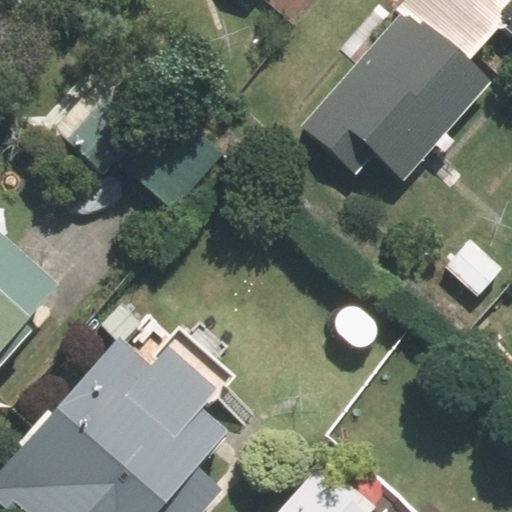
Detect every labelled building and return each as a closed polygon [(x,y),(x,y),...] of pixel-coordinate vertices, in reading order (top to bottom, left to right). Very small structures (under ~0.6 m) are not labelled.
[(255,0),(236,0),(247,10),(255,0)] [(511,47),(511,0),(411,0),(394,20),(295,134),(353,184),(369,165),(399,191),(486,91),(462,71),(495,33),(511,47)] [(500,272),(465,244),(439,277),(474,305),(500,272)] [(0,353),(49,298),(0,255),(0,353)] [(211,403),(160,359),(142,379),(108,349),(0,472),(0,511),(205,511),(215,501),(189,478),(218,445),(194,423),(211,403)] [(330,511),(301,487),(279,511),(330,511)]
